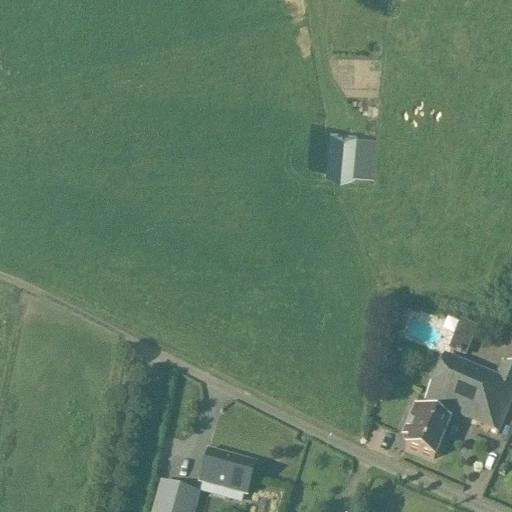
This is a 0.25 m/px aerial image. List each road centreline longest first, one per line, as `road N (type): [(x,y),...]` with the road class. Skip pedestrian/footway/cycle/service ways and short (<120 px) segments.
road 1 (residential): [(511,508),(136,344)]
road 2 (residential): [(98,511),(136,344)]
